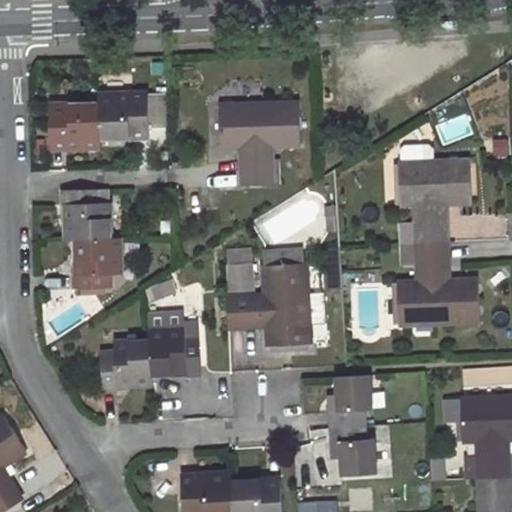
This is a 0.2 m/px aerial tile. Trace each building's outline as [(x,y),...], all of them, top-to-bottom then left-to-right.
[(149,136),(148,94),(99,96),(99,105),(100,137),(149,136)] [(300,103),(220,106),(221,147),(241,147),(242,185),(271,185),(271,146),(301,146),(300,103)] [(99,105),(50,106),(51,149),(100,147),(100,137),(99,105)] [(402,148),(403,161),(437,160),(437,147),(433,145),(405,146),(402,148)] [(403,161),(400,161),(402,205),(416,204),(416,224),(401,224),(402,243),(448,241),(446,203),(474,201),(472,158),(437,160),(403,161)] [(77,240),(108,239),(108,189),(61,190),(61,204),(66,204),(67,240),(77,240)] [(336,206),(327,207),(328,232),(337,231),(336,206)] [(71,275),(71,289),(114,287),(113,275),(120,275),(118,239),(108,239),(77,240),(78,275),(71,275)] [(398,281),(400,324),(481,321),(479,279),(449,279),(448,241),(402,243),(403,262),(418,262),(418,280),(398,281)] [(252,251),(229,252),(231,292),(254,290),(252,251)] [(270,345),(313,343),(312,323),(329,322),(327,292),(311,293),(309,262),(265,266),(267,294),(227,297),(229,327),(269,324),(270,345)] [(203,375),(199,327),(185,328),(185,331),(150,332),(151,342),(153,375),(188,372),(189,376),(203,375)] [(114,350),(101,351),(104,391),(118,390),(118,385),(153,383),(153,375),(151,342),(114,343),(114,350)] [(373,375),(337,376),(339,394),(339,402),(330,403),(331,427),(367,424),(366,409),(375,408),(373,375)] [(329,395),(330,403),(339,402),(339,394),(329,395)] [(478,440),(480,478),(511,477),(509,438),(511,437),(511,395),(462,397),(464,440),(478,440)] [(461,402),(446,402),(445,420),(461,420),(461,402)] [(3,416),(0,417),(0,511),(20,501),(0,468),(0,466),(25,451),(3,416)] [(343,456),(344,475),(379,473),(377,437),(368,437),(367,424),(331,427),(333,449),(342,449),(343,456)] [(232,472),(184,475),(185,511),(234,511),(232,481),(232,472)] [(511,511),(511,477),(480,478),(481,511),(511,511)] [(283,511),(281,479),(232,481),(234,511),(283,511)] [(339,511),(338,499),(298,501),(298,511),(339,511)]
